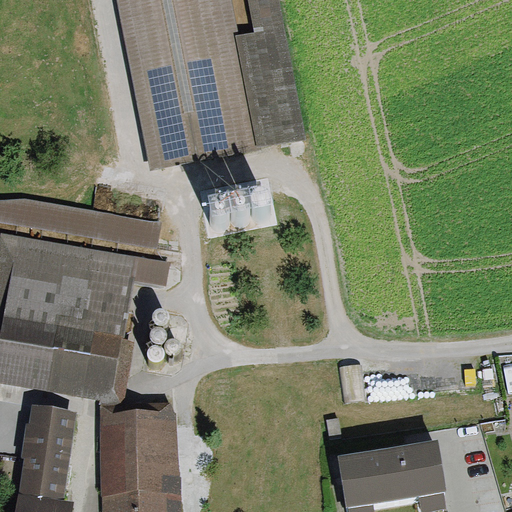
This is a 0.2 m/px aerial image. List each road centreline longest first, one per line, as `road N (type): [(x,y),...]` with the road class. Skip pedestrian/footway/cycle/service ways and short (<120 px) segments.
road 1 (track): [(332,356),(303,192),(269,166),(177,189),(134,182),(92,0)]
road 2 (track): [(511,341),(458,351),(183,362),(191,511)]
